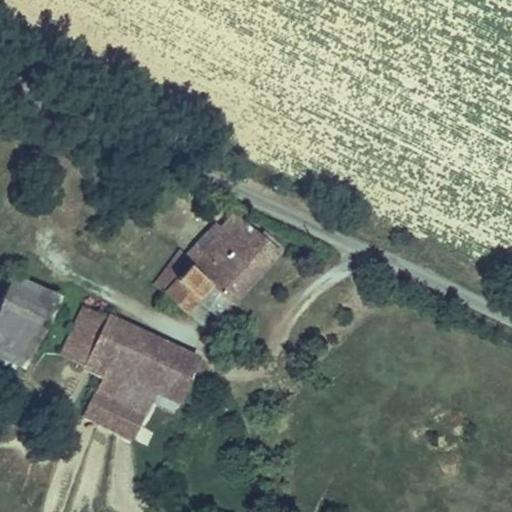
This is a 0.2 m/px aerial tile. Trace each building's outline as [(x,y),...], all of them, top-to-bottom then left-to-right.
[(215,227),(209,234),(214,238),(193,261),(188,257),(166,294),(185,312),(197,298),(216,314),(228,300),(231,303),(279,251),(234,214),(220,231),(215,227)] [(214,238),(209,234),(188,257),(193,261),(214,238)] [(155,286),(166,294),(188,257),(181,252),(155,286)] [(15,275),(0,307),(0,358),(27,371),(62,296),(15,275)] [(83,307),(63,352),(85,363),(106,317),(83,307)] [(106,317),(85,363),(105,371),(153,393),(176,404),(197,359),(106,317)] [(84,417),(132,439),(153,393),(105,371),(84,417)]
